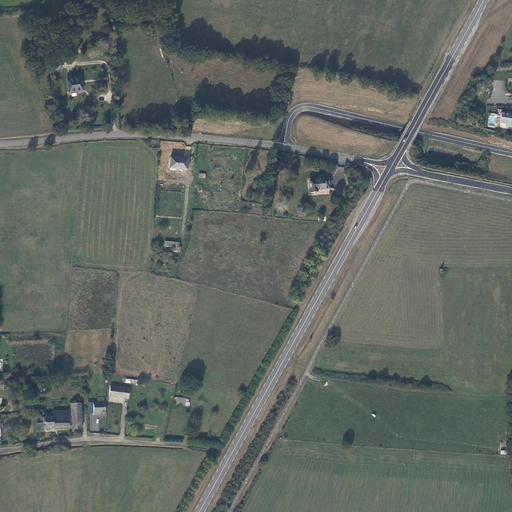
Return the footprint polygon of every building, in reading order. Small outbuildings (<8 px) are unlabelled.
[(54,60),(49,61),(49,62),(51,70),(61,68),(60,60),(54,61),(54,60)] [(80,75),(66,77),(68,91),(82,89),(80,75)] [(511,114),(500,113),(498,123),(506,124),(505,127),(511,128),(511,125),(511,114)] [(168,157),(167,168),(185,170),(186,159),(168,157)] [(325,185),(324,179),(306,181),(307,190),(313,190),(313,186),(325,185)] [(179,242),(163,241),(163,246),(173,247),(173,251),(178,251),(179,242)] [(127,390),(108,387),(106,398),(126,400),(127,390)] [(186,398),(177,397),(177,401),(176,405),(185,406),(186,399),(186,398)] [(95,414),(102,414),(102,403),(91,403),(91,415),(95,415),(95,414)] [(51,413),(39,414),(39,424),(35,424),(36,432),(42,432),(42,429),(70,428),(70,430),(79,430),(78,404),(68,405),(69,411),(51,412),(51,413)]
